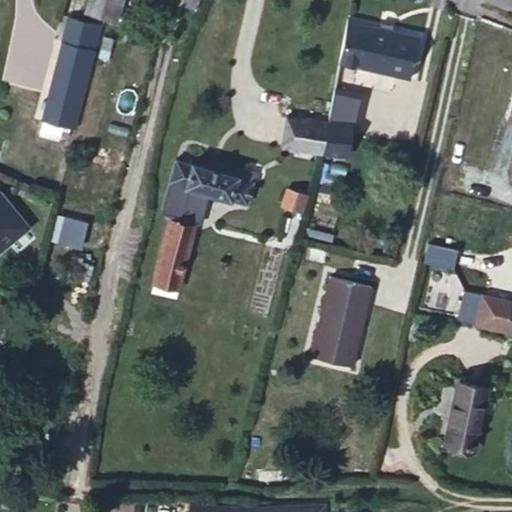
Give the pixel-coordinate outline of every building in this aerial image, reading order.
[(130,0),(99,0),(96,13),(124,22),(130,0)] [(504,27),(482,17),(460,113),(483,118),(504,27)] [(422,40),(372,28),(363,70),(412,81),(422,40)] [(114,62),(119,41),(108,38),(104,58),(114,62)] [(76,69),(93,75),(97,51),(82,47),(76,69)] [(324,116),(325,116),(288,108),(282,138),(317,145),(324,116)] [(353,122),(325,116),(324,116),(317,145),(347,152),(353,122)] [(39,121),(29,188),(56,192),(67,126),(39,121)] [(254,179),(179,159),(172,185),(247,205),(254,179)] [(280,207),(302,214),(308,196),(286,188),(280,207)] [(0,250),(9,254),(27,206),(0,195),(0,250)] [(57,217),(53,245),(85,249),(88,221),(57,217)] [(430,227),(424,263),(457,268),(462,232),(430,227)] [(194,237),(172,230),(155,292),(176,299),(194,237)] [(378,280),(335,270),(316,353),(361,363),(378,280)] [(483,296),(476,321),(504,329),(511,304),(483,296)] [(504,329),(476,321),(475,327),(502,335),(504,329)] [(501,388),(474,381),(456,441),(484,448),(501,388)] [(326,511),(326,503),(264,505),(264,511),(326,511)]
